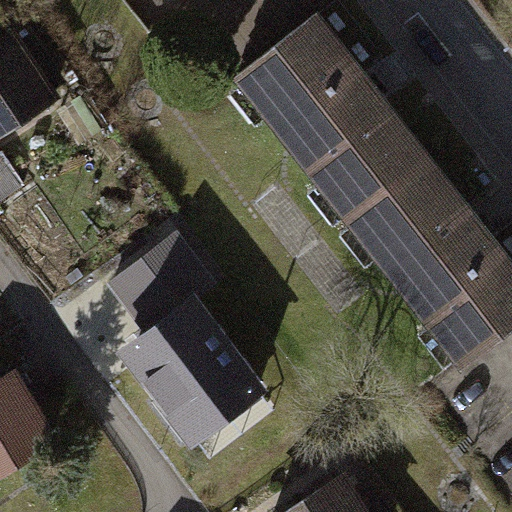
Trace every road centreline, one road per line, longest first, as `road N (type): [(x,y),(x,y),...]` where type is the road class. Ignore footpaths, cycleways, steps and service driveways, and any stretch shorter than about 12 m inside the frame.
road 1 (residential): [(163,511),(156,468),(0,264)]
road 2 (residential): [(409,0),(511,129)]
